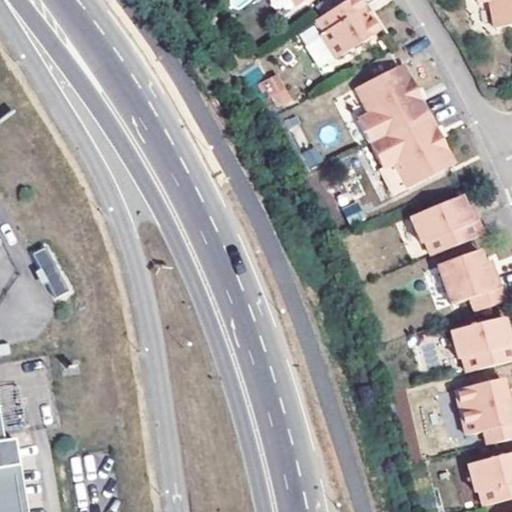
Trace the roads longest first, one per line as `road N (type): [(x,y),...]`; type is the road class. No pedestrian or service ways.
road 1 (primary): [(1,0),(82,141),(133,256),(160,378),(175,511)]
road 2 (primary): [(293,511),(224,283),(195,222),(163,195)]
road 3 (primary): [(163,195),(263,511)]
road 4 (primary): [(33,0),(113,109),(163,195)]
road 5 (residential): [(497,142),(415,0)]
